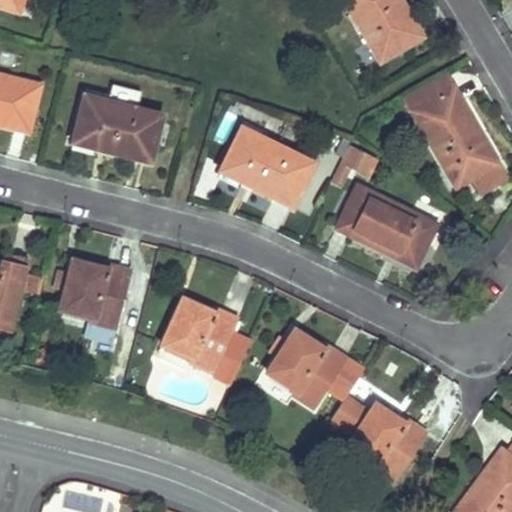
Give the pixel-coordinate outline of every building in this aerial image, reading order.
[(0,0),(0,5),(20,12),(23,0),(0,0)] [(345,0),(379,59),(399,48),(419,36),(399,0),(345,0)] [(443,69),(401,93),(413,112),(454,87),(443,69)] [(0,123),(28,130),(34,107),(39,84),(0,74),(0,123)] [(142,92),(109,84),(105,100),(137,108),(142,92)] [(488,168),(498,162),(454,87),(413,112),(457,186),(471,178),(479,193),(496,183),(488,168)] [(137,108),(105,100),(85,95),(74,141),(152,160),(157,138),(163,115),(137,108)] [(292,206),(302,185),(313,164),(242,128),(221,170),(292,206)] [(377,157),(350,144),(332,179),(341,184),(350,164),(369,174),(377,157)] [(415,266),(425,245),(436,224),(357,185),(336,227),(415,266)] [(29,259),(4,253),(0,267),(25,274),(29,259)] [(116,327),(124,299),(131,271),(107,264),(106,269),(72,260),(69,274),(68,276),(65,289),(60,308),(93,317),(92,321),(116,327)] [(0,326),(10,329),(22,282),(41,287),(43,278),(25,274),(0,267),(0,326)] [(59,272),(55,286),(65,289),(68,276),(69,274),(59,272)] [(238,318),(215,307),(213,312),(182,297),(161,344),(191,359),(190,361),(213,372),(218,363),(236,371),(251,340),(232,331),(238,318)] [(323,348),(294,329),(266,372),(295,391),(293,393),(315,406),(327,388),(332,381),(349,392),(363,370),(346,359),(325,345),(323,348)] [(191,359),(161,344),(155,357),(185,371),(190,361),(191,359)] [(236,371),(218,363),(213,372),(211,377),(230,385),(236,371)] [(344,399),(349,392),(332,381),(327,388),(344,399)] [(395,481),(411,456),(427,431),(407,418),(404,422),(375,403),(348,447),(376,464),(374,468),(395,481)] [(511,511),(511,454),(507,450),(505,449),(459,511),(511,511)]
